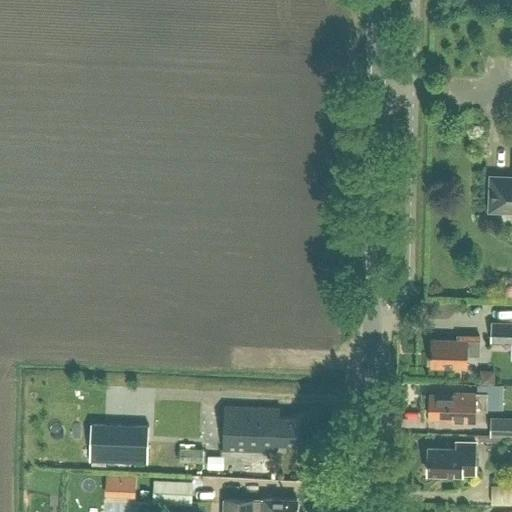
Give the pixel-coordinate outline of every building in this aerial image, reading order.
[(511,176),(490,176),(489,210),(511,210),(511,176)] [(511,342),(511,320),(491,320),(490,341),(511,342)] [(430,366),(466,367),(467,353),(479,354),(479,335),(457,335),(457,339),(431,338),(430,366)] [(503,390),(488,390),(488,407),(503,407),(503,390)] [(475,421),(475,408),(487,408),(487,392),(453,391),(453,394),(429,393),(429,418),(451,418),(451,421),(475,421)] [(278,443),(300,444),(301,417),(278,417),(279,408),(223,406),(222,450),(260,451),(260,447),(278,447),(278,443)] [(511,436),(511,417),(491,417),(491,436),(511,436)] [(147,462),(149,424),(91,422),(89,460),(147,462)] [(192,437),(192,425),(170,424),(170,437),(192,437)] [(428,447),(427,473),(462,474),(462,472),(475,472),(475,442),(456,441),(456,448),(428,447)] [(209,467),(220,467),(220,456),(209,456),(209,467)] [(511,473),(492,473),(491,497),(511,497),(511,473)] [(154,481),(154,500),(190,501),(191,482),(154,481)] [(296,511),(297,498),(262,497),(262,498),(261,498),(261,499),(224,498),(223,511),(296,511)]
